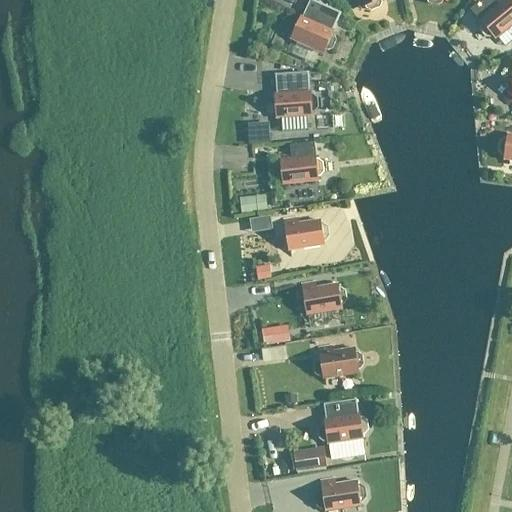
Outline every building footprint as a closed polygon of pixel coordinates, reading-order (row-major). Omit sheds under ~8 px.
[(356,0),(360,10),(365,8),(366,11),(371,13),(379,10),(381,5),(380,2),(384,1),(383,0),(356,0)] [(425,0),(425,2),(427,6),(436,8),(441,6),(441,3),(446,4),(446,0),(425,0)] [(483,0),(470,11),(479,22),(482,25),(480,27),(479,33),(485,39),(490,40),(492,38),(495,41),(511,27),(511,8),(505,0),(496,0),(493,2),(491,0),(483,0)] [(339,15),(309,2),(304,13),(303,13),(291,41),(322,56),(324,51),(327,53),(332,51),(335,43),(333,38),(331,37),(333,32),(332,32),(339,15)] [(277,53),(284,15),(269,12),(262,51),(277,53)] [(511,62),(499,66),(501,75),(511,73),(511,62)] [(274,89),(276,121),(280,121),(281,133),(307,132),(307,118),(311,118),(311,114),(314,114),(317,109),(316,101),(312,97),(309,97),(309,93),(308,93),(307,74),(274,76),(275,89),(274,89)] [(248,146),(270,144),(269,130),(247,132),(248,146)] [(504,162),(511,163),(511,137),(507,137),(507,141),(504,141),(500,144),(498,153),(501,157),(504,157),(504,162)] [(317,162),(316,162),(314,145),(289,148),(290,155),(279,156),(283,187),(317,183),(317,179),(319,178),(323,174),(322,165),(317,162)] [(237,191),(263,184),(261,176),(235,183),(237,191)] [(266,205),(240,206),(240,220),(266,220),(266,205)] [(284,222),(289,253),(323,248),(322,243),(325,243),(328,239),(327,230),(322,227),(320,227),(319,223),(297,226),(296,220),(284,222)] [(271,238),(277,265),(289,262),(281,222),(249,229),(252,242),(271,238)] [(301,287),(307,317),(341,312),(340,307),(343,307),(346,302),(345,294),(340,290),(337,291),(337,286),(315,290),(314,285),(301,287)] [(262,350),(280,348),(279,335),(261,337),(262,350)] [(323,378),(323,381),(357,376),(357,371),(359,371),(362,367),(361,358),(357,355),(354,355),(353,351),(331,354),(331,349),(318,350),(320,362),(315,363),(312,367),(314,376),(318,379),(323,378)] [(322,408),(323,415),(325,428),(320,429),(317,432),(319,441),(322,444),(327,443),(328,446),(362,441),(361,437),(364,437),(367,432),(366,424),(362,420),(359,421),(359,416),(358,416),(357,416),(355,403),(322,408)] [(325,457),(290,458),(290,479),(326,477),(325,457)] [(320,483),(324,511),(338,511),(360,509),(359,504),(362,504),(365,500),(363,491),(359,488),(356,488),(356,484),(334,487),(333,481),(320,483)]
